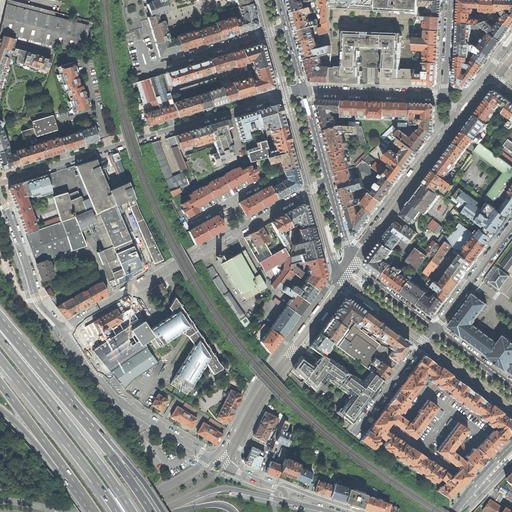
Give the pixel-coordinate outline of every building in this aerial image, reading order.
[(55,12),(8,0),(7,0),(3,18),(0,31),(0,34),(3,36),(16,39),(17,39),(18,36),(34,40),(41,42),(82,52),(89,26),(54,17),(55,12)] [(122,11),(128,32),(139,29),(142,25),(141,21),(147,19),(142,1),(144,0),(121,0),(122,1),(123,5),(122,6),(122,11)] [(150,17),(147,17),(154,41),(159,57),(181,50),(177,38),(173,39),(172,38),(168,39),(167,37),(168,36),(163,21),(159,22),(158,16),(159,14),(168,12),(164,0),(181,0),(182,0),(196,0),(196,1),(199,0),(215,0),(216,1),(218,0),(227,0),(228,1),(230,0),(235,0),(236,3),(237,2),(238,7),(251,3),(250,0),(151,0),(152,1),(150,2),(150,3),(146,4),(150,17)] [(288,0),(292,13),(305,9),(303,1),(302,1),(300,2),(299,0),(306,0),(306,1),(312,1),(311,0),(288,0)] [(321,0),(321,8),(324,8),(323,24),(329,22),(330,7),(330,0),(321,0)] [(330,0),(330,7),(334,8),(338,8),(345,8),(345,9),(350,9),(350,8),(354,9),(358,9),(368,10),(373,10),(376,10),(376,11),(392,12),(392,11),(397,11),(397,13),(418,14),(418,10),(418,6),(418,0),(330,0)] [(418,0),(418,6),(427,7),(428,8),(428,16),(424,15),(423,14),(422,13),(421,12),(420,10),(418,10),(418,14),(418,16),(440,17),(441,8),(441,0),(418,0)] [(458,0),(459,6),(458,13),(470,13),(472,13),(473,7),(480,8),(480,0),(458,0)] [(480,0),(480,8),(480,12),(496,12),(496,11),(496,0),(480,0)] [(496,0),(496,11),(502,11),(502,13),(502,15),(504,16),(501,20),(511,28),(511,26),(511,16),(510,15),(509,16),(507,14),(505,11),(505,9),(507,9),(506,0),(496,0)] [(238,18),(234,20),(238,33),(247,30),(255,28),(256,24),(254,15),(251,3),(238,7),(237,7),(237,8),(238,8),(238,11),(239,11),(240,13),(239,14),(240,17),(241,16),(242,19),(240,20),(239,19),(238,18)] [(294,20),(297,31),(311,27),(317,25),(319,25),(318,19),(315,20),(316,21),(311,22),(310,22),(307,14),(308,12),(313,11),(312,7),(309,8),(305,9),(292,13),(294,20)] [(214,23),(215,25),(219,39),(229,36),(238,33),(234,20),(230,9),(224,11),(227,19),(229,19),(230,20),(226,22),(223,23),(223,22),(219,24),(218,22),(214,23)] [(458,19),(457,24),(478,25),(479,20),(470,20),(470,19),(470,13),(458,13),(458,19)] [(440,25),(440,17),(418,16),(417,19),(426,20),(426,21),(425,21),(424,22),(424,27),(425,27),(425,30),(439,31),(440,25)] [(507,34),(511,28),(501,20),(493,30),(492,29),(492,28),(492,27),(487,23),(486,21),(479,25),(501,41),(507,34)] [(319,25),(317,25),(320,35),(330,32),(329,23),(329,22),(323,24),(324,26),(320,27),(319,25)] [(330,38),(344,38),(344,31),(382,32),(401,33),(400,40),(413,40),(413,38),(413,30),(414,26),(329,23),(330,32),(330,36),(330,38)] [(479,25),(478,25),(457,24),(457,33),(456,44),(475,45),(490,56),(495,49),(501,41),(479,25)] [(215,25),(196,31),(200,45),(210,41),(219,39),(215,25)] [(298,35),(300,42),(314,38),(311,27),(297,31),(298,35)] [(439,39),(439,31),(425,30),(426,31),(425,34),(424,34),(424,37),(425,37),(426,37),(426,39),(424,39),(423,39),(413,38),(413,40),(413,44),(439,45),(439,39)] [(177,37),(177,38),(181,50),(191,47),(200,45),(196,31),(177,37)] [(339,83),(360,84),(360,75),(360,67),(359,67),(359,51),(358,51),(358,47),(364,47),(378,48),(382,48),(382,32),(344,31),(344,38),(343,66),(334,66),(334,67),(330,67),(330,82),(339,83)] [(409,85),(415,86),(415,73),(415,69),(402,69),(402,70),(399,70),(400,40),(401,33),(382,32),(382,48),(386,48),(386,52),(384,51),(384,68),(382,68),(382,76),(382,84),(399,85),(399,83),(409,84),(409,85)] [(13,47),(16,39),(3,36),(1,43),(0,42),(0,48),(0,49),(0,96),(7,73),(5,72),(10,58),(8,57),(10,52),(11,52),(11,53),(13,53),(13,55),(18,56),(16,62),(30,66),(29,68),(40,71),(40,69),(47,72),(51,59),(41,56),(42,54),(39,54),(38,53),(37,55),(15,49),(15,47),(13,47)] [(302,48),(305,60),(320,56),(331,53),(331,45),(330,38),(330,36),(322,38),(324,47),(319,48),(318,50),(316,49),(316,46),(317,45),(317,44),(316,44),(314,38),(300,42),(302,48)] [(438,54),(439,45),(413,44),(413,50),(422,50),(424,49),(425,51),(424,62),(438,63),(438,54)] [(456,52),(456,56),(467,57),(468,57),(469,47),(470,47),(470,48),(472,48),(471,50),(471,51),(474,52),(475,52),(476,50),(478,52),(472,59),(473,59),(482,66),(486,62),(490,56),(475,45),(456,44),(456,52)] [(252,47),(242,50),(246,63),(249,61),(249,60),(252,58),(253,61),(252,61),(254,69),(268,65),(265,55),(263,46),(260,45),(252,47)] [(236,52),(230,54),(234,65),(235,67),(243,64),(243,63),(246,63),(242,50),(236,52)] [(221,56),(210,60),(213,72),(234,65),(230,54),(221,56)] [(311,82),(330,82),(330,67),(322,67),(321,66),(319,61),(321,61),(320,56),(305,60),(308,69),(311,82)] [(455,62),(455,67),(462,67),(465,68),(468,69),(470,70),(476,75),(480,70),(482,66),(473,59),(470,65),(468,64),(466,64),(467,57),(456,56),(455,62)] [(198,63),(186,67),(190,79),(213,72),(210,60),(198,63)] [(71,96),(69,97),(72,107),(74,106),(77,114),(89,110),(86,99),(83,90),(82,85),(80,86),(75,70),(72,62),(60,66),(62,73),(60,73),(63,84),(65,83),(67,90),(69,90),(71,96)] [(415,86),(433,86),(436,84),(437,80),(437,73),(438,63),(424,62),(422,62),(422,67),(425,67),(425,71),(424,71),(424,73),(423,74),(415,73),(415,86)] [(271,76),(268,65),(254,69),(257,78),(258,78),(259,80),(255,81),(255,80),(251,81),(255,93),(271,88),(273,85),(271,76)] [(177,70),(167,73),(171,85),(190,79),(186,67),(177,70)] [(454,85),(456,87),(467,88),(472,81),(476,75),(470,70),(468,72),(466,75),(462,74),(462,70),(462,67),(455,67),(454,85)] [(167,73),(164,74),(171,95),(216,81),(215,78),(173,91),(172,88),(171,85),(167,73)] [(157,76),(150,78),(157,101),(157,103),(172,99),(171,95),(164,74),(157,76)] [(246,96),(255,93),(251,81),(250,77),(246,79),(246,80),(243,82),(241,83),(241,82),(237,84),(236,82),(232,83),(233,86),(237,99),(246,96)] [(156,102),(157,101),(150,78),(142,80),(136,82),(142,104),(155,100),(156,102)] [(232,100),(237,99),(233,86),(222,89),(226,102),(232,100)] [(220,104),(226,102),(222,89),(222,88),(207,92),(208,94),(212,106),(220,104)] [(490,95),(487,99),(498,107),(501,103),(505,106),(502,111),(503,112),(511,102),(504,96),(496,90),(494,91),(493,91),(490,95)] [(206,108),(212,106),(208,94),(206,95),(205,94),(197,96),(200,110),(206,108)] [(190,113),(200,110),(197,96),(173,103),(177,117),(190,113)] [(170,119),(177,117),(173,103),(172,99),(157,103),(159,109),(163,121),(170,119)] [(321,116),(325,130),(336,127),(335,123),(336,123),(335,117),(333,116),(331,113),(332,111),(333,111),(333,109),(334,109),(334,110),(336,112),(342,112),(342,100),(319,99),(317,102),(321,116)] [(481,107),(475,114),(487,123),(491,116),(492,117),(494,114),(494,113),(498,107),(487,99),(481,107)] [(350,101),(342,100),(342,112),(342,114),(356,115),(356,101),(350,101)] [(363,101),(356,101),(356,115),(370,115),(370,102),(363,101)] [(379,102),(370,102),(370,115),(384,116),(385,102),(379,102)] [(392,102),(385,102),(384,116),(398,116),(398,102),(392,102)] [(405,103),(398,102),(398,116),(412,117),(412,103),(405,103)] [(511,102),(503,112),(503,113),(510,118),(511,119),(510,121),(507,125),(511,128),(511,126),(511,102)] [(424,103),(412,103),(412,117),(412,119),(417,119),(417,113),(424,114),(423,119),(435,120),(435,112),(436,107),(433,104),(424,103)] [(267,108),(256,111),(260,125),(265,124),(264,123),(269,122),(270,125),(269,126),(270,131),(285,127),(283,119),(279,107),(276,105),(267,108)] [(32,122),(33,128),(36,136),(57,129),(51,109),(39,113),(40,119),(32,122)] [(147,121),(149,125),(155,123),(163,121),(159,109),(151,111),(150,110),(145,111),(146,113),(145,113),(146,117),(145,118),(146,121),(147,121)] [(247,114),(234,118),(242,141),(250,139),(247,129),(249,128),(249,129),(250,130),(251,130),(252,129),(253,129),(253,128),(253,127),(258,126),(258,127),(259,130),(261,129),(261,128),(260,125),(256,111),(247,114)] [(470,121),(464,130),(480,142),(483,139),(478,135),(485,126),(486,127),(489,124),(487,123),(475,114),(470,121)] [(435,124),(435,120),(423,119),(417,119),(412,119),(412,124),(418,124),(419,124),(419,123),(420,123),(422,125),(421,128),(420,129),(419,129),(417,132),(428,140),(434,132),(435,124)] [(218,123),(208,126),(213,141),(216,153),(212,154),(215,167),(221,165),(220,164),(230,161),(235,159),(231,146),(226,128),(230,127),(228,120),(218,123)] [(328,142),(331,153),(346,149),(348,149),(346,143),(344,143),(343,136),(343,135),(343,134),(343,133),(357,134),(360,136),(362,142),(360,142),(360,145),(367,144),(362,126),(341,125),(336,127),(325,130),(328,142)] [(80,130),(80,132),(84,145),(92,143),(99,141),(94,126),(80,130)] [(200,128),(189,131),(193,145),(194,146),(202,144),(202,143),(204,142),(205,143),(213,141),(208,126),(200,128)] [(384,151),(393,139),(396,135),(400,130),(402,127),(398,126),(377,146),(384,151)] [(288,138),(285,127),(270,131),(269,131),(275,150),(269,152),(270,157),(291,151),(288,138)] [(30,149),(28,150),(31,161),(36,160),(43,158),(38,144),(36,136),(33,128),(22,131),(24,136),(30,134),(32,139),(33,139),(35,145),(29,147),(30,149)] [(424,146),(428,140),(417,132),(410,142),(408,140),(410,138),(400,130),(396,135),(419,152),(424,146)] [(459,136),(455,142),(466,150),(472,141),(473,142),(474,141),(479,145),(480,143),(480,142),(464,130),(459,136)] [(182,134),(175,136),(179,149),(182,148),(182,149),(190,147),(190,146),(193,145),(189,131),(182,134)] [(80,132),(60,138),(64,151),(66,150),(76,148),(84,145),(80,132)] [(6,141),(3,133),(0,134),(0,151),(7,149),(9,148),(7,144),(7,141),(6,141)] [(414,159),(419,152),(396,135),(393,139),(404,148),(405,150),(404,151),(403,150),(402,151),(401,153),(401,154),(401,155),(399,156),(391,150),(388,154),(407,168),(414,159)] [(155,142),(152,143),(170,192),(173,196),(181,192),(179,188),(189,184),(184,173),(188,171),(182,157),(181,155),(179,150),(179,149),(175,136),(168,138),(172,152),(181,174),(172,177),(158,141),(155,142)] [(59,137),(38,144),(43,158),(52,155),(64,151),(60,138),(59,137)] [(265,167),(264,163),(263,159),(270,157),(269,152),(265,140),(256,143),(258,147),(251,149),(246,151),(250,162),(256,160),(261,169),(265,167)] [(450,148),(446,154),(457,162),(466,150),(455,142),(450,148)] [(475,150),(475,151),(502,172),(483,198),(487,201),(492,205),(511,177),(511,166),(497,155),(480,143),(479,145),(475,150)] [(16,151),(16,153),(20,165),(26,163),(31,161),(28,150),(26,150),(25,148),(16,151)] [(9,154),(7,149),(0,151),(0,164),(1,168),(5,170),(12,167),(20,165),(16,153),(11,154),(9,154)] [(333,162),(336,172),(349,168),(351,168),(346,149),(331,153),(333,162)] [(511,166),(511,158),(501,150),(497,155),(511,166)] [(294,160),(291,151),(270,157),(263,159),(264,163),(268,161),(268,164),(277,162),(278,160),(280,160),(283,171),(296,167),(294,160)] [(108,262),(116,279),(125,275),(125,274),(128,273),(142,267),(130,240),(115,206),(128,200),(155,263),(163,260),(139,209),(118,153),(115,154),(112,155),(111,156),(110,156),(110,157),(111,158),(110,158),(113,164),(114,163),(122,185),(109,190),(96,160),(75,166),(89,198),(86,200),(86,199),(82,201),(78,191),(68,195),(68,193),(53,197),(59,217),(61,221),(74,217),(81,231),(97,224),(99,230),(99,231),(107,249),(98,253),(103,264),(108,262)] [(357,166),(363,160),(367,156),(365,154),(354,164),(357,166)] [(402,175),(407,168),(388,154),(384,159),(391,163),(393,163),(393,165),(389,170),(389,171),(388,172),(386,172),(386,170),(380,165),(380,164),(375,160),(375,161),(367,156),(363,160),(395,184),(402,175)] [(440,162),(434,170),(445,178),(457,162),(446,154),(440,162)] [(391,190),(395,184),(363,160),(357,166),(360,173),(363,169),(365,169),(377,178),(378,178),(380,179),(371,192),(383,201),(391,190)] [(247,183),(257,178),(255,174),(257,173),(256,171),(255,169),(253,170),(250,166),(240,172),(245,180),(247,183)] [(298,176),(296,167),(283,171),(285,176),(286,178),(285,179),(281,182),(287,194),(299,187),(300,183),(298,176)] [(236,185),(245,180),(240,172),(238,168),(235,170),(234,169),(225,174),(225,175),(222,177),(228,189),(236,185)] [(338,180),(341,189),(363,183),(361,178),(355,179),(352,178),(349,168),(336,172),(338,180)] [(429,177),(424,183),(436,191),(440,185),(439,185),(441,182),(443,183),(444,185),(450,190),(454,185),(451,182),(449,181),(445,178),(434,170),(429,177)] [(47,175),(50,185),(58,183),(56,176),(57,175),(56,172),(47,175)] [(282,196),(287,194),(281,182),(274,186),(272,185),(273,180),(280,176),(280,175),(280,172),(267,175),(270,186),(277,199),(282,196)] [(50,185),(47,175),(36,178),(20,183),(25,195),(31,193),(32,196),(40,193),(41,196),(52,192),(50,185)] [(220,194),(228,189),(222,177),(218,179),(218,178),(209,183),(209,184),(205,186),(212,198),(220,194)] [(20,183),(10,186),(9,189),(12,197),(15,206),(28,201),(26,196),(25,196),(25,195),(20,183)] [(342,194),(346,208),(361,204),(362,199),(356,200),(355,197),(356,196),(355,193),(354,193),(354,191),(355,190),(364,187),(364,186),(363,183),(341,189),(342,194)] [(417,193),(410,202),(421,210),(426,214),(440,195),(436,191),(424,183),(417,193)] [(204,203),(212,198),(205,186),(202,188),(201,187),(192,192),(193,193),(189,195),(191,199),(196,207),(204,203)] [(263,207),(277,199),(270,186),(262,190),(255,194),(263,207)] [(362,199),(361,204),(374,213),(379,206),(383,201),(371,192),(365,187),(364,187),(362,199)] [(493,237),(511,210),(511,195),(500,210),(492,205),(487,201),(483,207),(478,203),(479,201),(460,187),(452,197),(466,207),(463,212),(482,225),(475,235),(488,244),(493,237)] [(246,216),(263,207),(255,194),(246,199),(239,203),(246,216)] [(198,211),(196,207),(191,199),(181,205),(184,209),(182,210),(184,213),(186,212),(188,217),(193,214),(198,211)] [(30,206),(28,201),(15,206),(17,212),(19,218),(32,213),(30,208),(29,206),(30,206)] [(401,214),(412,223),(421,210),(410,202),(405,209),(401,214)] [(299,223),(301,229),(312,226),(309,214),(306,205),(303,204),(294,209),(285,214),(290,224),(296,221),(296,222),(299,223)] [(374,213),(361,204),(346,208),(353,235),(355,235),(357,236),(365,226),(374,213)] [(35,221),(32,213),(19,218),(22,226),(25,234),(38,230),(35,221)] [(290,224),(285,214),(278,218),(271,222),(273,226),(284,246),(289,242),(284,234),(283,233),(283,231),(291,226),(290,224)] [(210,236),(225,228),(223,225),(224,224),(222,222),(220,219),(219,219),(217,216),(203,224),(210,236)] [(44,227),(38,230),(25,234),(30,248),(36,263),(46,260),(87,246),(81,231),(74,217),(61,221),(44,227)] [(43,222),(44,227),(61,221),(59,217),(43,222)] [(428,226),(435,231),(440,224),(433,219),(428,226)] [(393,225),(391,228),(402,237),(411,243),(418,233),(406,224),(404,227),(396,221),(393,225)] [(258,262),(261,263),(271,258),(265,249),(268,248),(276,243),(276,241),(269,228),(273,226),(271,222),(257,230),(244,237),(258,262)] [(481,253),(488,244),(475,235),(460,223),(446,242),(452,246),(462,253),(474,262),(481,253)] [(196,244),(210,236),(203,224),(196,227),(189,232),(196,244)] [(299,229),(302,242),(315,238),(314,232),(312,226),(301,229),(299,229)] [(386,235),(381,241),(393,249),(402,237),(391,228),(386,235)] [(306,260),(320,256),(318,248),(315,238),(302,242),(292,245),(291,249),(303,246),(305,247),(305,248),(306,253),(292,260),(291,267),(294,263),(306,260)] [(422,247),(420,249),(433,259),(432,260),(438,264),(452,246),(446,242),(442,247),(439,245),(439,244),(436,242),(437,240),(436,239),(435,241),(434,241),(427,251),(422,247)] [(366,265),(382,277),(390,266),(391,265),(385,260),(383,261),(383,259),(384,257),(385,258),(388,257),(393,250),(393,249),(381,241),(373,251),(366,262),(366,265)] [(453,248),(451,250),(459,256),(461,253),(453,248)] [(239,287),(245,299),(266,287),(245,249),(234,255),(230,256),(228,258),(228,259),(224,261),(220,254),(216,256),(218,260),(216,261),(219,265),(222,263),(236,289),(239,287)] [(276,292),(278,288),(282,284),(291,272),(291,267),(292,260),(290,256),(287,249),(273,257),(271,258),(261,263),(267,273),(286,262),(285,271),(279,279),(273,287),(276,292)] [(419,269),(430,276),(438,264),(432,260),(433,259),(420,249),(419,249),(409,261),(416,267),(419,269)] [(511,249),(500,265),(507,271),(511,264),(511,249)] [(466,273),(474,262),(462,253),(448,272),(460,281),(466,273)] [(305,281),(304,285),(315,293),(326,277),(323,266),(320,256),(306,260),(308,269),(309,273),(310,273),(310,274),(305,281)] [(47,262),(46,260),(36,263),(39,273),(43,282),(53,278),(52,275),(55,274),(54,271),(52,271),(50,265),(51,264),(50,261),(47,262)] [(291,267),(291,272),(295,273),(302,278),(304,275),(303,274),(304,273),(295,266),(294,263),(291,267)] [(484,278),(499,289),(502,286),(501,286),(509,276),(495,265),(484,278)] [(228,303),(246,328),(250,322),(246,317),(228,291),(218,274),(213,266),(207,269),(212,278),(228,303)] [(386,280),(392,284),(400,273),(403,270),(400,268),(398,272),(390,266),(382,277),(386,280)] [(397,288),(402,292),(411,280),(419,269),(416,267),(411,275),(409,278),(410,278),(409,280),(400,273),(392,284),(397,288)] [(291,272),(282,284),(308,302),(313,296),(315,293),(304,285),(302,287),(302,288),(300,290),(290,283),(289,284),(287,283),(295,273),(291,272)] [(456,287),(460,281),(448,272),(439,284),(451,293),(456,287)] [(410,298),(418,304),(426,294),(427,292),(411,280),(402,292),(410,298)] [(449,297),(451,293),(439,284),(435,281),(432,285),(437,289),(438,289),(438,291),(436,294),(445,301),(449,297)] [(90,289),(87,291),(93,303),(100,299),(108,294),(103,282),(98,284),(98,283),(89,288),(90,289)] [(151,290),(156,298),(167,292),(162,283),(156,287),(151,290)] [(287,306),(299,315),(304,308),(308,302),(282,284),(278,288),(290,296),(291,294),(293,296),(293,297),(291,300),(290,299),(287,304),(288,304),(287,306)] [(46,291),(51,299),(55,296),(50,288),(46,291)] [(75,297),(72,299),(79,311),(86,306),(93,303),(87,291),(84,292),(83,291),(75,297)] [(511,341),(504,335),(498,343),(487,334),(488,332),(486,330),(484,332),(473,324),(476,320),(475,320),(487,304),(473,293),(449,326),(449,327),(462,337),(463,336),(489,355),(488,356),(507,370),(508,370),(511,372),(511,341)] [(425,309),(432,314),(436,314),(445,301),(436,294),(432,299),(426,294),(418,304),(425,309)] [(162,321),(150,329),(155,336),(150,339),(156,349),(182,332),(188,336),(195,345),(171,384),(187,394),(206,363),(214,374),(223,367),(176,297),(169,307),(171,310),(174,314),(162,321)] [(62,305),(57,307),(62,313),(66,318),(72,315),(79,311),(72,299),(71,298),(62,304),(62,305)] [(275,298),(273,300),(281,306),(283,303),(275,298)] [(345,299),(331,317),(345,327),(344,326),(347,322),(347,321),(348,320),(347,316),(348,315),(349,314),(350,318),(351,318),(350,319),(355,323),(364,310),(356,305),(348,298),(345,299)] [(88,339),(95,349),(134,323),(129,315),(127,316),(122,306),(110,313),(98,319),(93,322),(85,327),(89,334),(87,335),(88,338),(88,339)] [(270,328),(271,328),(282,337),(290,327),(299,315),(287,306),(280,315),(277,318),(278,319),(270,328)] [(373,317),(364,310),(355,323),(349,330),(342,339),(337,346),(367,368),(375,357),(380,350),(383,346),(382,345),(359,329),(362,325),(360,324),(361,323),(373,333),(381,323),(373,317)] [(133,314),(129,315),(134,323),(145,343),(150,339),(155,336),(150,329),(145,321),(139,324),(133,314)] [(325,325),(320,333),(335,344),(337,346),(342,339),(340,338),(338,336),(340,333),(339,332),(341,330),(342,330),(345,327),(331,317),(325,325)] [(102,362),(110,372),(147,346),(145,343),(134,323),(95,349),(93,351),(102,362)] [(388,328),(381,323),(373,333),(390,345),(398,335),(388,328)] [(261,341),(271,353),(276,345),(282,337),(271,328),(261,341)] [(347,329),(340,338),(342,339),(349,330),(347,329)] [(371,371),(363,383),(327,358),(325,357),(335,344),(320,333),(314,339),(309,346),(322,355),(313,367),(301,358),(297,363),(293,369),(304,380),(305,379),(308,382),(307,383),(315,390),(326,376),(352,395),(339,413),(351,423),(365,405),(383,380),(371,371)] [(403,339),(398,335),(390,345),(388,347),(393,350),(388,356),(397,362),(404,353),(409,347),(408,343),(403,339)] [(120,383),(125,389),(133,380),(158,362),(151,352),(147,346),(110,372),(115,377),(116,377),(121,382),(120,383)] [(418,363),(412,371),(422,378),(425,374),(424,373),(425,371),(427,372),(434,363),(424,355),(418,363)] [(390,371),(392,369),(375,357),(367,368),(371,371),(383,380),(390,371)] [(441,367),(434,363),(427,372),(430,374),(428,376),(431,379),(433,381),(432,382),(434,383),(436,381),(444,370),(441,367)] [(451,375),(444,370),(436,381),(439,384),(438,386),(439,387),(440,386),(442,388),(443,387),(445,389),(446,388),(449,391),(457,380),(451,375)] [(410,374),(407,377),(419,386),(421,383),(422,384),(423,383),(422,382),(423,380),(422,378),(412,371),(410,374)] [(403,383),(402,385),(413,393),(415,391),(419,386),(407,377),(403,383)] [(461,382),(457,380),(449,391),(451,392),(450,395),(451,396),(452,395),(458,400),(458,401),(459,402),(461,400),(463,401),(471,390),(464,385),(461,382)] [(399,389),(393,397),(405,406),(407,404),(408,404),(410,403),(407,401),(410,397),(411,398),(412,396),(413,393),(402,385),(399,389)] [(242,395),(231,390),(224,403),(235,409),(237,405),(238,406),(239,403),(241,400),(240,400),(242,395)] [(478,395),(471,390),(463,401),(465,402),(463,405),(465,406),(465,405),(472,410),(471,411),(473,412),(474,410),(476,411),(484,400),(478,395)] [(152,405),(156,407),(158,409),(161,411),(168,400),(158,394),(152,405)] [(382,412),(381,413),(386,418),(387,417),(391,420),(408,433),(414,437),(424,425),(415,418),(410,423),(397,413),(398,412),(399,412),(400,411),(402,412),(404,411),(403,410),(405,406),(393,397),(389,402),(382,412)] [(424,425),(432,414),(437,407),(428,399),(420,409),(420,408),(419,410),(418,411),(419,412),(415,418),(424,425)] [(490,404),(484,400),(476,411),(480,414),(482,416),(481,417),(484,419),(483,419),(484,421),(486,418),(495,408),(490,404)] [(188,411),(192,406),(185,402),(182,408),(188,411)] [(233,413),(235,409),(224,403),(217,417),(228,423),(231,418),(231,419),(233,416),(234,413),(233,413)] [(197,409),(192,406),(188,411),(194,415),(197,409)] [(206,406),(202,412),(208,415),(211,409),(206,406)] [(181,423),(187,413),(177,407),(171,417),(177,420),(181,423)] [(442,422),(452,430),(458,422),(460,420),(449,412),(444,408),(443,410),(437,407),(432,414),(442,422)] [(498,410),(495,408),(486,418),(490,421),(498,410)] [(502,413),(498,410),(490,421),(488,423),(490,425),(490,424),(493,425),(496,426),(497,424),(501,427),(508,417),(502,413)] [(263,417),(260,423),(271,428),(277,417),(265,411),(263,417)] [(197,419),(187,413),(181,423),(186,426),(191,429),(197,419)] [(377,418),(375,420),(381,425),(385,429),(387,425),(391,420),(387,417),(386,418),(381,413),(377,418)] [(511,420),(508,417),(501,427),(502,428),(497,432),(504,440),(511,430),(511,420)] [(214,427),(217,422),(212,419),(208,424),(214,427)] [(380,436),(386,440),(391,433),(385,429),(381,425),(375,420),(371,426),(364,436),(360,441),(372,450),(373,448),(374,448),(378,442),(379,443),(380,441),(378,439),(380,436)] [(223,426),(217,422),(214,427),(220,431),(223,426)] [(452,430),(445,439),(455,445),(457,441),(458,442),(462,436),(468,429),(458,422),(452,430)] [(207,439),(213,429),(203,423),(197,433),(202,436),(207,439)] [(254,436),(265,441),(271,428),(260,423),(257,429),(254,436)] [(223,435),(213,429),(207,439),(217,445),(220,440),(223,435)] [(292,433),(285,430),(280,429),(279,432),(276,440),(287,445),(292,433)] [(498,446),(504,440),(497,432),(494,430),(477,448),(487,458),(498,446)] [(271,444),(274,445),(276,440),(279,432),(276,431),(271,444)] [(395,453),(397,454),(405,443),(398,438),(391,433),(386,440),(383,445),(386,446),(384,449),(386,450),(387,449),(393,453),(392,454),(394,455),(395,453)] [(442,454),(454,463),(459,456),(451,450),(455,445),(445,439),(437,450),(442,454)] [(407,464),(408,462),(416,450),(411,447),(405,443),(397,454),(399,455),(397,458),(399,459),(400,458),(406,462),(405,463),(407,464)] [(248,458),(260,463),(265,452),(252,446),(245,458),(244,461),(246,461),(248,458)] [(484,460),(487,458),(477,448),(475,449),(473,447),(472,449),(473,450),(468,455),(467,454),(465,456),(467,458),(466,459),(466,460),(466,461),(475,469),(484,460)] [(279,457),(285,459),(285,457),(287,452),(279,448),(276,456),(279,457)] [(408,462),(412,465),(420,453),(416,450),(408,462)] [(422,471),(424,472),(432,461),(426,457),(420,453),(412,465),(411,467),(412,468),(413,467),(419,471),(418,472),(420,473),(422,471)] [(472,473),(475,469),(466,461),(465,462),(459,456),(454,463),(459,468),(463,472),(463,473),(468,477),(472,473)] [(287,475),(294,478),(299,466),(300,463),(285,457),(285,459),(283,463),(282,465),(279,472),(287,475)] [(257,469),(260,463),(248,458),(246,461),(244,461),(243,462),(249,466),(257,469)] [(278,477),(279,472),(282,465),(271,460),(266,472),(272,474),(278,477)] [(437,482),(440,477),(446,470),(438,465),(432,461),(424,472),(425,474),(424,476),(426,477),(426,476),(432,480),(432,481),(433,482),(435,480),(437,482)] [(300,480),(307,483),(312,471),(299,466),(294,478),(300,480)] [(456,472),(452,476),(456,480),(457,479),(462,484),(465,480),(468,477),(463,473),(463,472),(459,468),(456,472)] [(441,487),(441,486),(437,490),(449,498),(455,491),(462,484),(457,479),(456,480),(452,476),(446,470),(440,477),(446,482),(441,487)] [(323,494),(330,496),(334,484),(319,479),(315,491),(323,494)] [(337,498),(344,501),(348,488),(348,487),(334,482),(334,484),(330,496),(337,498)] [(380,491),(373,487),(371,493),(378,495),(380,491)] [(352,503),(356,504),(360,492),(359,491),(356,490),(348,488),(344,501),(352,503)] [(366,495),(367,494),(360,492),(356,504),(362,506),(366,495)] [(373,510),(379,511),(387,511),(389,505),(390,503),(366,495),(362,506),(373,510)] [(490,501),(483,511),(484,511),(498,511),(500,509),(501,508),(490,501)]
